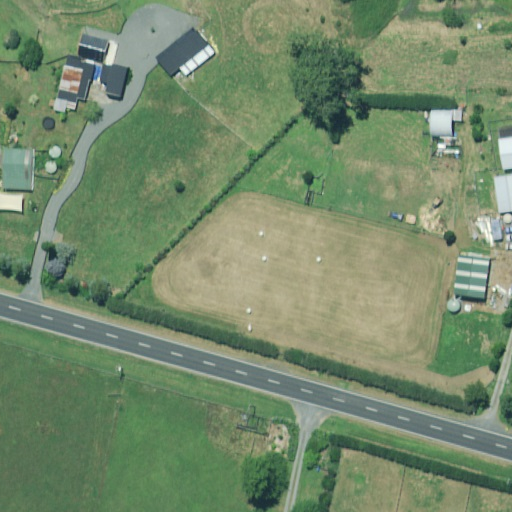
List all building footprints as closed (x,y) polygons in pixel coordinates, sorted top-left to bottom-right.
[(88,71),(69,66),(58,111),(68,113),(70,108),(78,111),(88,71)] [(459,112),(438,111),(436,139),(458,140),(459,112)] [(36,151),(7,150),(5,190),(34,191),(35,164),(36,151)] [(511,213),(511,176),(498,178),(502,214),(511,213)] [(15,196),(0,194),(0,207),(15,208),(15,196)]
